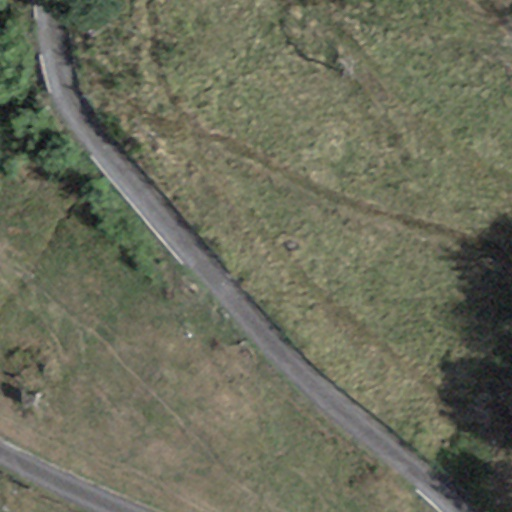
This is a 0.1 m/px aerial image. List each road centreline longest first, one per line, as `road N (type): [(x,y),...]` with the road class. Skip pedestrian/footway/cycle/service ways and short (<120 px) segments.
road 1 (unclassified): [(453,511),(315,391),(85,132),(60,88),(47,0)]
road 2 (unclassified): [(0,455),(117,511)]
